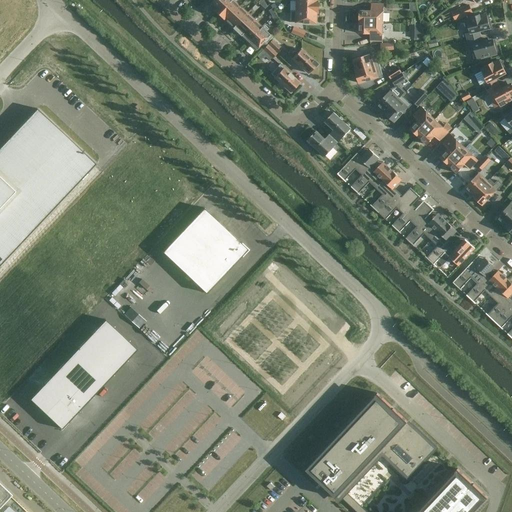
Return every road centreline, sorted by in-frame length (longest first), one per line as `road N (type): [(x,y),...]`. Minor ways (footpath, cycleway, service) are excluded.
road 1 (residential): [(59,12),(376,306),(381,320)]
road 2 (residential): [(381,320),(375,344),(215,511)]
road 3 (residential): [(511,256),(335,89)]
road 4 (residential): [(335,89),(294,125),(163,0)]
road 5 (residential): [(381,320),(511,445)]
